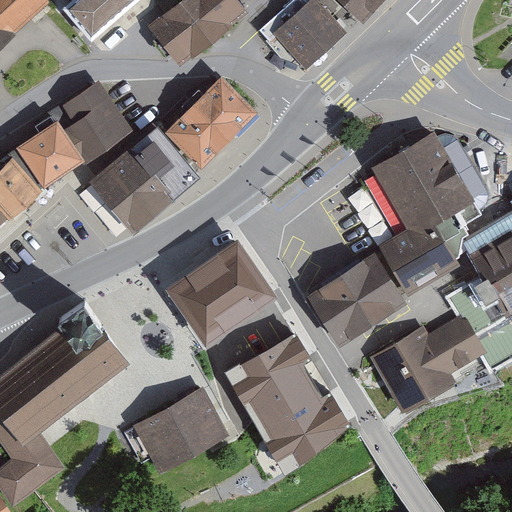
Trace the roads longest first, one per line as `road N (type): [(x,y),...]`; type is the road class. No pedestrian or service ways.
road 1 (tertiary): [(310,120),(266,83),(220,66),(79,75),(0,127)]
road 2 (residential): [(229,197),(371,425)]
road 3 (secondary): [(229,197),(183,228),(0,313)]
road 4 (secondary): [(394,39),(454,95),(511,120)]
